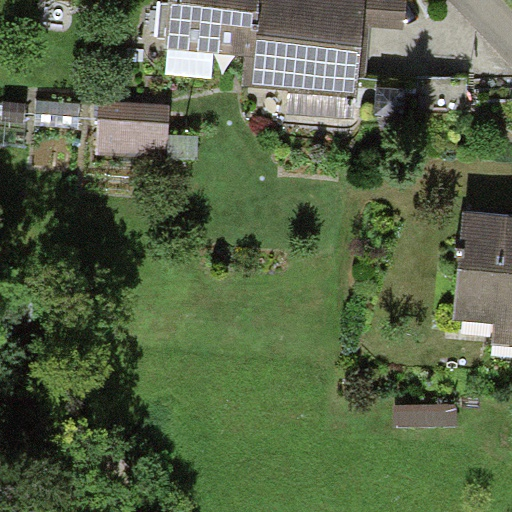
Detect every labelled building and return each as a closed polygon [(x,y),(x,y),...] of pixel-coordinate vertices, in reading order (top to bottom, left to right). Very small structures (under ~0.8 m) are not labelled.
[(255,42),(258,0),(169,0),(167,35),(246,42),(255,42)] [(258,0),(255,42),(246,42),(244,75),(358,84),(364,19),(364,0),(258,0)] [(405,0),(364,0),(364,19),(404,21),(405,0)] [(99,95),(96,151),(168,155),(171,99),(99,95)] [(511,202),(462,198),(453,309),(494,312),(492,338),(511,339),(511,202)] [(77,465),(58,479),(79,506),(98,491),(77,465)]
